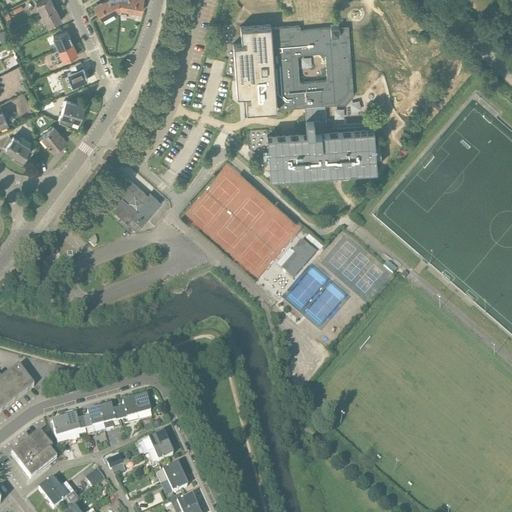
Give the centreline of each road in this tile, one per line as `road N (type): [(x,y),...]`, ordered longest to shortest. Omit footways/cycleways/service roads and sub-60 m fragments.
road 1 (residential): [(216,511),(162,384),(150,379),(58,402),(0,439)]
road 2 (residential): [(96,133),(179,198),(210,162),(227,125)]
